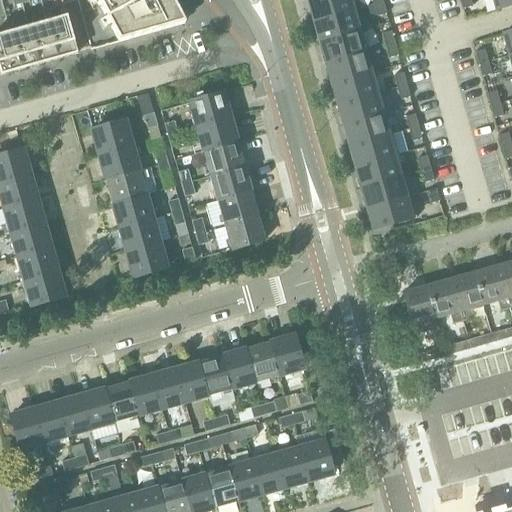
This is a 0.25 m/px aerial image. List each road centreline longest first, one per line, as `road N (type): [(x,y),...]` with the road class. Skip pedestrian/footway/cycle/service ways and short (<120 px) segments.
road 1 (unclassified): [(0,370),(323,278)]
road 2 (residential): [(0,120),(215,60)]
road 3 (tertiary): [(306,169),(270,43)]
road 4 (tertiary): [(402,511),(369,389)]
road 5 (tertiary): [(323,278),(340,336),(369,389)]
